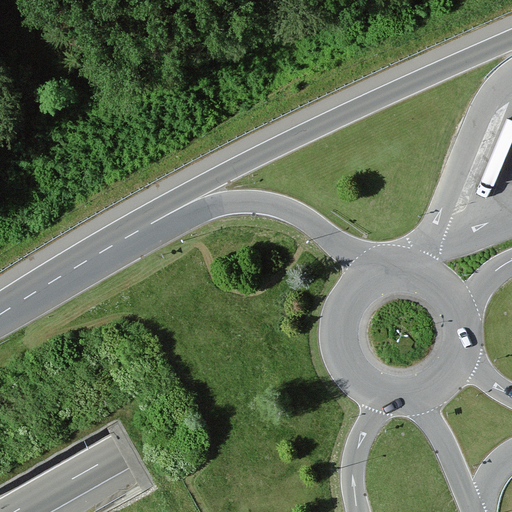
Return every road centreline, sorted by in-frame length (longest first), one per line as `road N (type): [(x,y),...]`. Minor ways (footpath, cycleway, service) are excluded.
road 1 (motorway): [(511,174),(260,302),(0,451)]
road 2 (motorway): [(511,39),(214,178),(0,302)]
road 3 (motorway): [(14,511),(511,241)]
